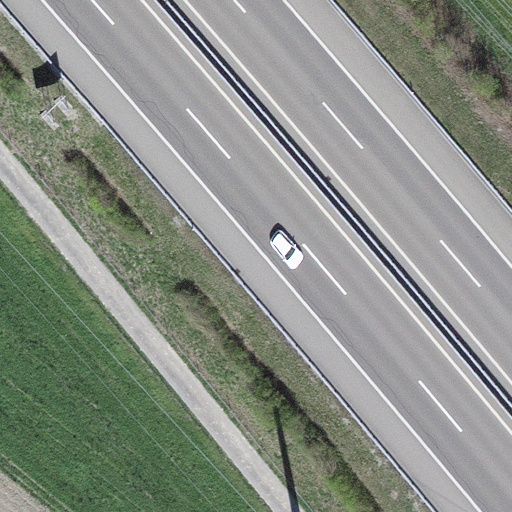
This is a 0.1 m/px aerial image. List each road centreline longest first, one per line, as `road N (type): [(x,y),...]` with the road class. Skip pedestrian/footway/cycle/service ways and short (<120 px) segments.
road 1 (motorway): [(89,0),(511,494)]
road 2 (track): [(290,511),(0,161)]
road 3 (motorway): [(511,324),(236,0)]
